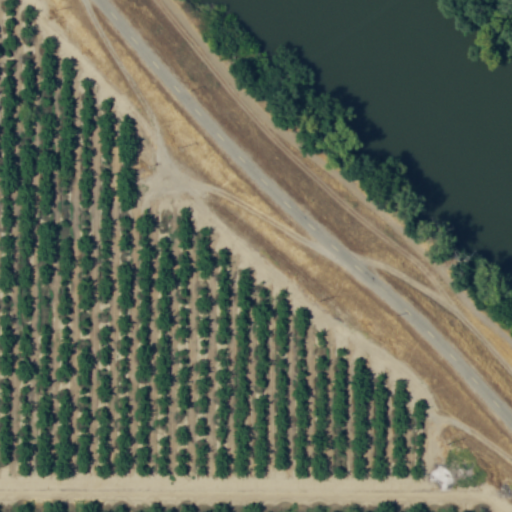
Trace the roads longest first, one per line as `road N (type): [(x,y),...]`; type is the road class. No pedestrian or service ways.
road 1 (residential): [(511,418),(413,314),(248,166),(101,0)]
road 2 (track): [(511,459),(439,423),(429,485),(404,500),(0,495)]
